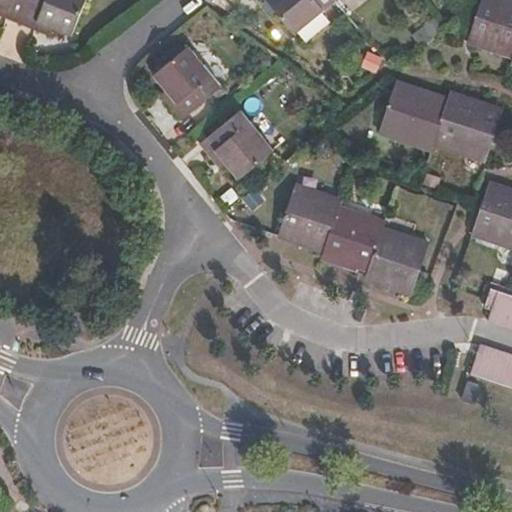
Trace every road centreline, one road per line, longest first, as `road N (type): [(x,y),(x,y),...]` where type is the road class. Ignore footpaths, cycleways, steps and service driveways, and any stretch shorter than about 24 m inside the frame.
road 1 (secondary): [(511,500),(213,428),(181,403)]
road 2 (residential): [(127,359),(185,232),(165,173),(96,75)]
road 3 (secondary): [(170,484),(287,479),(454,511)]
